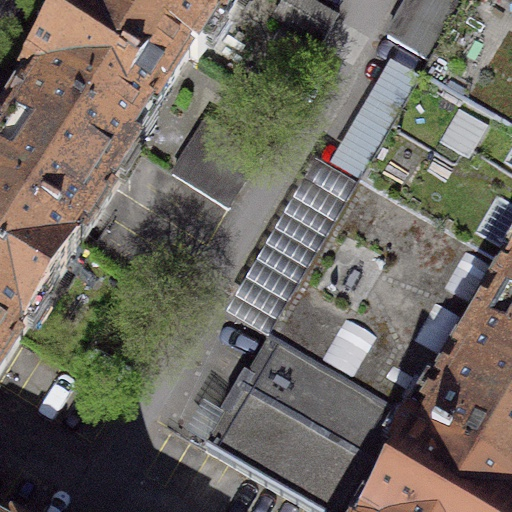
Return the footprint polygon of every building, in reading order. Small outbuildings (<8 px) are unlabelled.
[(199,60),(103,0),(70,0),(59,18),(58,17),(56,17),(55,17),(54,17),(52,17),(51,18),(49,18),(48,19),(44,26),(39,33),(39,34),(38,37),(38,38),(38,40),(39,42),(40,43),(41,44),(42,45),(42,46),(21,79),(140,154),(142,151),(133,146),(189,57),(198,63),(199,60)] [(237,0),(103,0),(199,60),(237,0)] [(337,18),(307,0),(285,0),(283,4),(274,18),(320,46),(337,18)] [(422,82),(511,134),(511,2),(508,0),(469,0),(464,9),(448,0),(409,0),(388,39),(432,65),(422,82)] [(140,154),(21,79),(0,111),(0,196),(80,248),(140,154)] [(360,187),(511,275),(511,134),(422,82),(360,187)] [(262,157),(206,122),(190,148),(172,175),(228,210),(262,157)] [(269,344),(511,486),(511,275),(360,187),(269,344)] [(80,248),(0,196),(0,328),(21,342),(80,248)] [(0,374),(21,342),(0,328),(0,374)] [(511,511),(511,486),(269,344),(249,378),(244,375),(222,414),(226,417),(206,452),(308,511),(511,511)]
